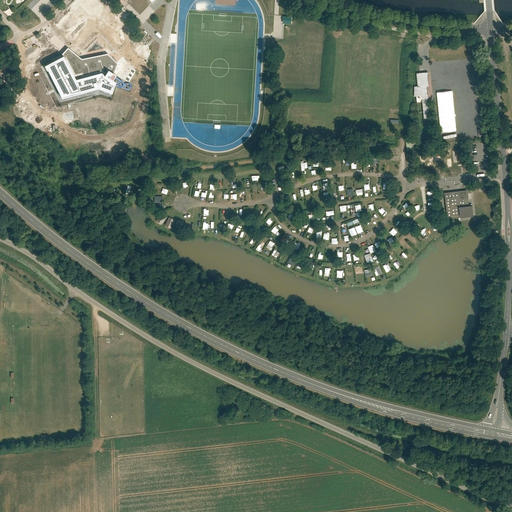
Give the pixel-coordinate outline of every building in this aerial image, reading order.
[(62,35),(80,52),(104,28),(96,20),(106,9),(96,0),(75,0),(52,24),(63,34),(62,35)] [(152,0),(130,0),(129,2),(139,13),(152,0)] [(110,33),(104,40),(110,45),(119,53),(120,53),(124,57),(126,58),(125,60),(130,64),(133,64),(136,61),(137,58),(136,58),(131,53),(133,43),(130,47),(129,46),(126,46),(127,44),(128,40),(126,38),(126,36),(116,27),(113,30),(110,28),(108,27),(107,31),(110,33)] [(74,53),(67,47),(62,54),(62,55),(44,65),(46,70),(47,69),(62,97),(98,88),(112,93),(116,81),(112,79),(115,73),(114,73),(117,63),(117,62),(117,63),(107,54),(81,60),(74,53)] [(117,63),(117,62),(107,53),(81,58),(74,53),(81,60),(107,54),(117,63)] [(428,72),(416,73),(417,86),(414,86),(415,96),(416,96),(417,102),(423,102),(425,119),(430,119),(427,86),(429,86),(428,72)] [(467,190),(445,192),(447,215),(460,214),(460,218),(474,216),(473,204),(469,204),(467,190)] [(348,226),(359,221),(358,218),(347,223),(348,226)] [(354,227),(348,229),(351,236),(357,234),(354,227)] [(370,260),(371,262),(373,261),(370,253),(364,255),(366,261),(370,260)] [(280,260),(286,263),(289,256),(283,254),(280,260)] [(288,263),(294,266),(297,260),(291,256),(288,263)] [(387,262),(385,263),(385,265),(383,266),(386,272),(391,270),(387,262)] [(373,269),(376,276),(382,273),(378,266),(373,269)]
